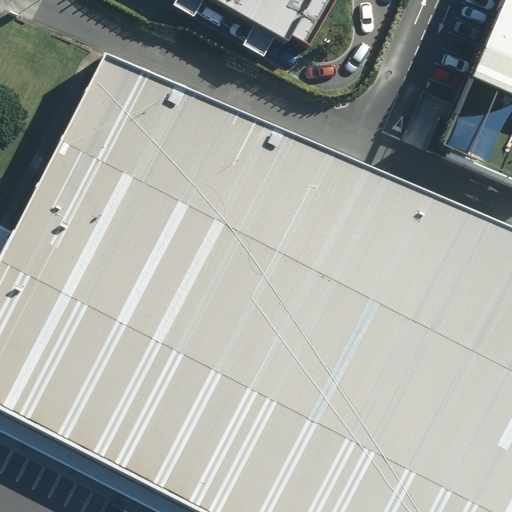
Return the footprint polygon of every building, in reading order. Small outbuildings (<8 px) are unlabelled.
[(174,0),(172,4),(194,17),(204,0),(174,0)] [(211,0),(254,25),(275,37),(287,44),(292,35),(310,46),(336,0),(211,0)] [(511,0),(505,0),(437,155),(511,187),(511,0)] [(275,37),(254,25),(243,46),(264,57),(275,37)] [(0,415),(189,511),(511,511),(511,235),(99,58),(0,252),(0,415)]
